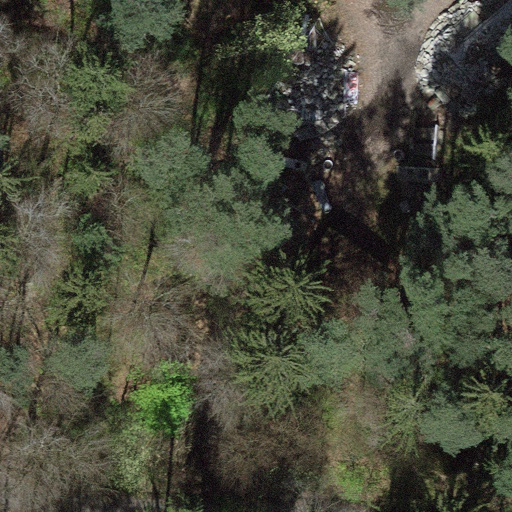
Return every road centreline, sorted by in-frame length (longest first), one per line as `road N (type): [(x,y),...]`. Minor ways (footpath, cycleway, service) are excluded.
road 1 (track): [(384,6),(381,194)]
road 2 (track): [(0,487),(60,505),(128,511)]
